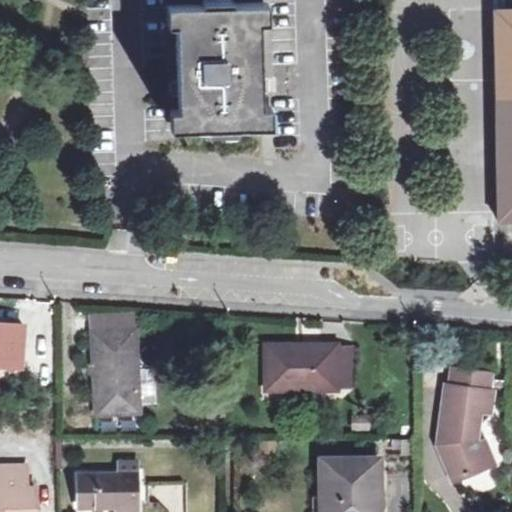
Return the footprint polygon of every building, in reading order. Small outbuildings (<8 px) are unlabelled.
[(180,128),(264,124),(259,2),(177,4),(180,128)] [(511,8),(501,8),(496,9),(500,221),(511,220),(511,8)] [(25,324),(0,322),(0,365),(22,367),(25,324)] [(98,413),(141,411),(137,329),(95,331),(98,413)] [(267,389),(338,388),(338,346),(268,345),(267,389)] [(353,346),(338,346),(338,388),(353,388),(353,346)] [(453,368),(451,385),(491,390),(492,373),(453,368)] [(447,385),(441,437),(446,438),(444,455),(455,481),(489,466),(480,443),(479,440),(482,414),(493,415),(496,391),(491,390),(451,385),(447,385)] [(486,441),(480,443),(489,466),(496,464),(486,441)] [(324,511),(381,511),(380,458),(323,459),(324,511)] [(0,511),(38,511),(38,488),(29,488),(28,468),(0,468),(0,511)] [(80,505),(116,506),(115,511),(136,511),(136,473),(79,474),(80,505)]
